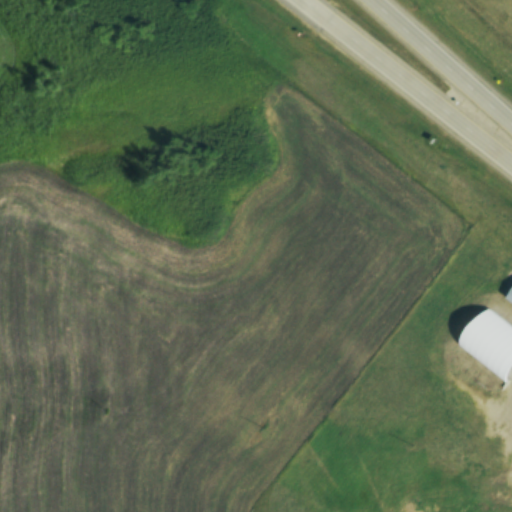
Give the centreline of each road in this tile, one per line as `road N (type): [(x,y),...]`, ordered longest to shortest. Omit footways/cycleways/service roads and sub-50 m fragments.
road 1 (trunk): [(300,0),(511,168)]
road 2 (trunk): [(511,127),(367,0)]
